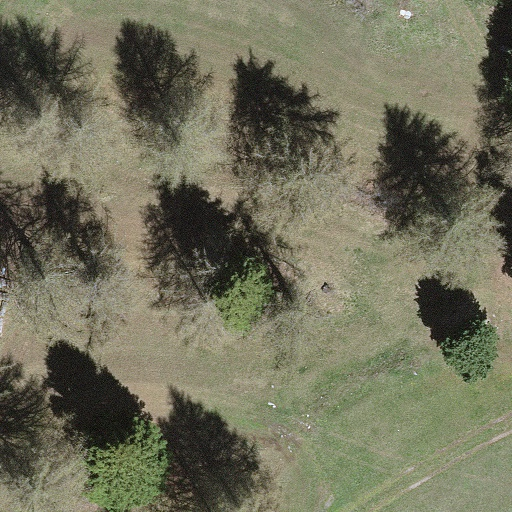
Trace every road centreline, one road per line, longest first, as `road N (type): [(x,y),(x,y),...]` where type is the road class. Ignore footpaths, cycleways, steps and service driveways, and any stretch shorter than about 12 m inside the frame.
road 1 (track): [(316,511),(325,490),(302,445),(265,416),(182,395),(103,404),(0,443)]
road 2 (track): [(511,426),(356,511)]
